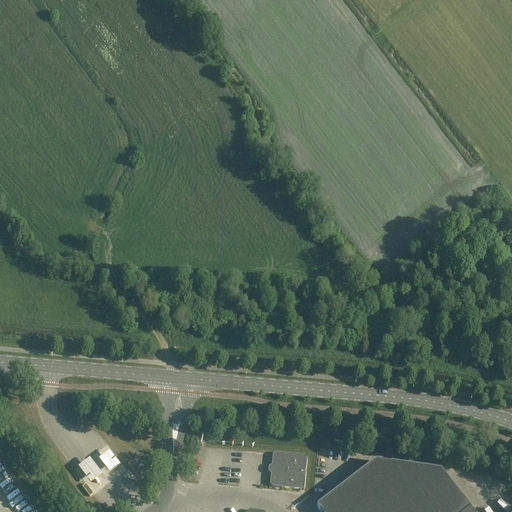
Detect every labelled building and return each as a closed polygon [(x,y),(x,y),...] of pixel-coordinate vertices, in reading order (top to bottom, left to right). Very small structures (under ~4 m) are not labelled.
[(110,450),(100,459),(111,472),(121,464),(110,450)] [(270,485),(272,488),(304,490),(307,459),(305,456),(300,456),(275,454),(273,456),(272,462),(272,467),(274,469),(274,472),(271,474),(271,479),(270,485)] [(471,511),(441,472),(376,463),(317,508),(320,511),(471,511)] [(93,494),(86,485),(83,487),(90,497),(93,494)] [(1,511),(15,511),(28,504),(24,497),(0,511),(1,511)]
